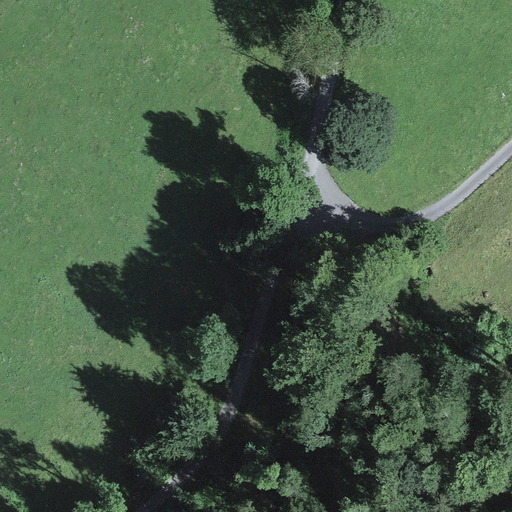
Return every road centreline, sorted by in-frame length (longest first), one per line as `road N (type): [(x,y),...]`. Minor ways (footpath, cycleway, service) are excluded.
road 1 (track): [(329,200),(279,256),(231,410),(192,466),(143,511)]
road 2 (track): [(511,145),(418,220),(364,222),(329,200)]
road 3 (track): [(346,0),(311,155),(329,200)]
